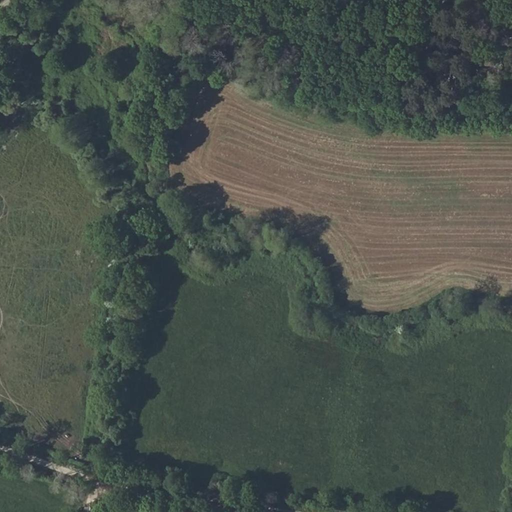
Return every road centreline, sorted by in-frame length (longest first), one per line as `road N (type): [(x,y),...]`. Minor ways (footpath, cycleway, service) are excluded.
road 1 (track): [(86,511),(192,0)]
road 2 (track): [(297,511),(91,479),(0,446)]
